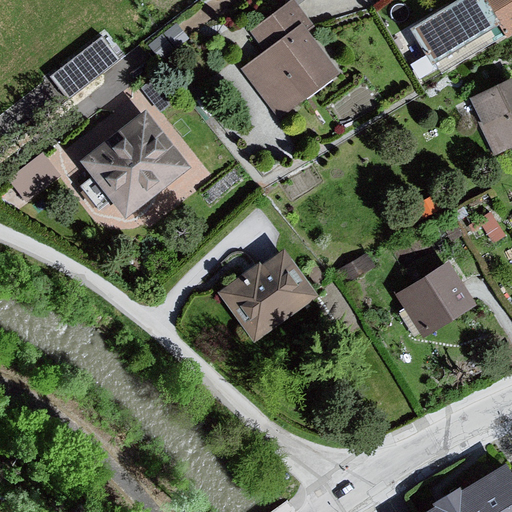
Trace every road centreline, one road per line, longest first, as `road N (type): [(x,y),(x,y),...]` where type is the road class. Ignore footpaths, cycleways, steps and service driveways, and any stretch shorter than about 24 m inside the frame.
road 1 (unclassified): [(0,234),(110,293),(266,428),(357,484)]
road 2 (unclassified): [(0,376),(106,455),(151,511)]
road 3 (residential): [(511,403),(357,484)]
